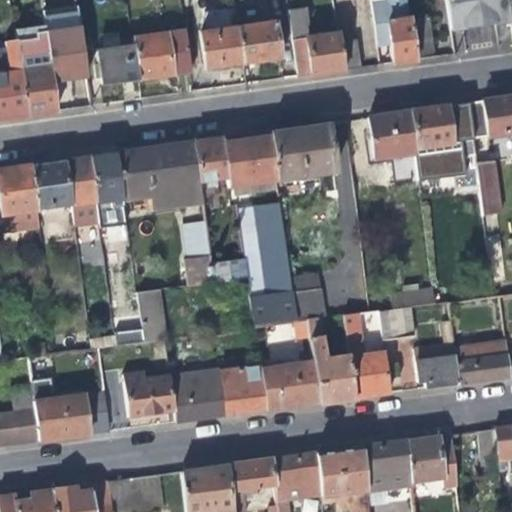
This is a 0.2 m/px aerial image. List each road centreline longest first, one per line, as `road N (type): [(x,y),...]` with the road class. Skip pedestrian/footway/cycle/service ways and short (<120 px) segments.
road 1 (residential): [(0,142),(511,68)]
road 2 (residential): [(511,399),(0,467)]
